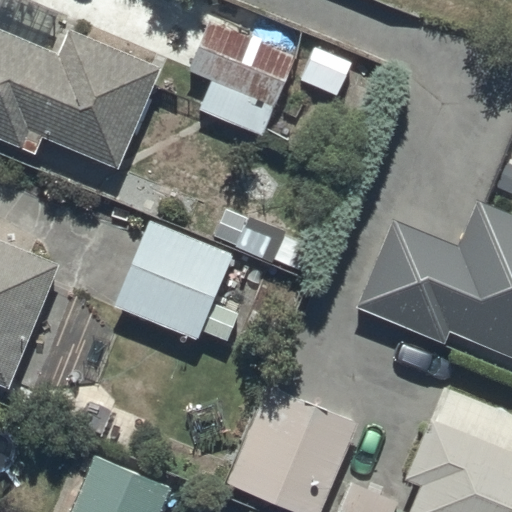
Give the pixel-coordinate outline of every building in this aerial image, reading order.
[(303,30),(229,0),(215,0),(188,65),(212,74),(199,103),(262,129),(303,30)] [(158,57),(67,21),(58,47),(0,23),(0,129),(32,142),(37,130),(116,161),(131,124),(141,128),(155,92),(145,88),(158,57)] [(511,208),(479,194),(459,241),(395,213),(358,299),(444,336),(450,323),(511,349),(511,208)] [(232,248),(149,213),(112,300),(194,334),(199,323),(227,334),(238,307),(212,296),(232,248)] [(0,376),(6,379),(57,255),(0,231),(0,376)] [(511,511),(511,404),(447,376),(407,469),(423,476),(406,511),(511,511)] [(354,418),(267,381),(228,476),(315,511),(354,418)] [(156,511),(170,481),(92,448),(66,511),(156,511)]
